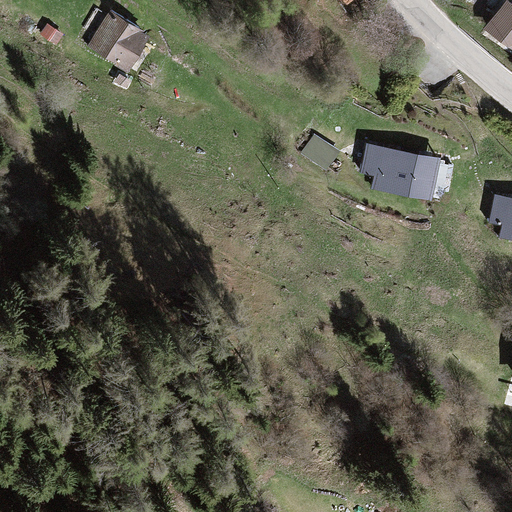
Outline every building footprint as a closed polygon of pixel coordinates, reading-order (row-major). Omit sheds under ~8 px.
[(511,2),(509,0),(499,0),(481,25),(511,47),(511,2)] [(148,35),(107,8),(83,45),(124,71),(148,35)] [(315,128),(302,145),(325,162),(338,145),(315,128)] [(437,156),(366,143),(359,185),(429,198),(437,156)] [(511,197),(492,194),(483,241),(511,247),(511,197)]
